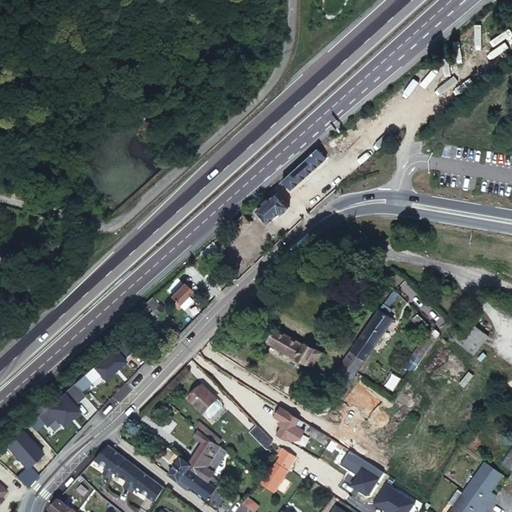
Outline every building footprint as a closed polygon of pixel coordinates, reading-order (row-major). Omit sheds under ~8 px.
[(327,143),(287,180),(295,189),(335,152),(327,143)] [(270,204),(263,210),(273,222),(284,211),(287,213),(294,206),(283,192),(276,199),(275,198),(269,202),(270,204)] [(250,213),(235,226),(238,230),(243,226),(248,231),(258,222),(250,213)] [(184,283),(169,296),(178,305),(192,292),(184,283)] [(396,289),(392,295),(405,308),(410,303),(396,289)] [(0,295),(0,310),(10,312),(13,295),(0,295)] [(153,297),(146,304),(157,315),(162,309),(158,305),(160,303),(153,297)] [(386,303),(382,309),(388,314),(392,308),(386,303)] [(395,319),(388,314),(382,309),(366,330),(380,340),(395,319)] [(425,317),(420,312),(415,318),(425,329),(431,324),(425,317)] [(473,322),(460,344),(478,355),(492,334),(473,322)] [(440,332),(434,326),(405,369),(411,373),(431,346),(440,332)] [(275,329),(268,342),(312,367),(317,359),(319,361),(323,352),(305,342),(304,345),(275,329)] [(361,337),(375,347),(380,340),(366,330),(361,337)] [(366,360),(367,358),(375,347),(361,337),(352,350),(366,360)] [(126,341),(93,368),(101,378),(104,382),(125,365),(123,362),(135,352),(126,341)] [(352,350),(331,379),(344,389),(357,371),(365,360),(366,360),(352,350)] [(373,366),(365,360),(357,371),(365,377),(373,366)] [(397,378),(379,366),(377,368),(369,380),(394,397),(401,386),(407,377),(401,373),(397,378)] [(88,373),(74,384),(82,393),(101,378),(93,368),(88,373)] [(74,384),(38,416),(48,427),(57,419),(64,426),(80,412),(74,407),(86,397),(82,393),(74,384)] [(190,400),(205,413),(218,399),(204,386),(190,400)] [(238,418),(218,399),(205,413),(225,431),(227,432),(238,420),(238,418)] [(301,420),(281,408),(276,417),(283,422),(286,423),(283,428),(278,435),(289,441),(290,439),(298,426),(301,420)] [(197,427),(200,429),(211,438),(217,443),(219,441),(221,438),(200,422),(197,427)] [(307,431),(298,426),(290,439),(295,441),(302,439),(307,431)] [(322,433),(313,427),(308,435),(317,440),(320,435),(322,433)] [(211,438),(200,429),(195,436),(206,445),(211,438)] [(255,435),(269,449),(274,442),(262,429),(255,435)] [(22,431),(5,446),(26,469),(42,455),(22,431)] [(206,445),(191,464),(193,465),(191,468),(201,475),(203,477),(210,469),(215,472),(229,452),(230,451),(220,445),(217,443),(211,438),(206,445)] [(121,455),(109,446),(101,454),(113,464),(117,460),(121,455)] [(282,458),(296,467),(301,460),(285,450),(280,456),(282,458)] [(511,471),(511,473),(508,480),(511,482),(511,451),(503,465),(511,471)] [(129,461),(124,457),(121,463),(125,465),(129,461)] [(182,480),(192,488),(201,475),(191,468),(193,465),(191,464),(183,458),(170,475),(180,483),(182,480)] [(296,467),(282,458),(264,484),(277,494),(296,468),(296,467)] [(489,493),(502,476),(485,464),(469,486),(480,494),(475,501),(487,509),(496,497),(489,493)] [(145,473),(139,468),(137,472),(143,476),(145,473)] [(149,481),(152,478),(151,477),(145,473),(143,476),(149,481)] [(203,477),(201,475),(192,488),(210,501),(216,493),(219,489),(213,484),(203,477)] [(162,485),(152,478),(149,481),(145,487),(155,494),(162,485)] [(216,478),(213,484),(219,489),(221,486),(223,483),(216,478)] [(155,494),(160,498),(166,489),(162,485),(155,494)] [(230,494),(221,486),(219,489),(216,493),(223,498),(225,496),(227,497),(230,494)] [(160,498),(178,511),(187,511),(191,507),(181,499),(166,489),(160,498)] [(61,498),(50,510),(53,511),(69,511),(73,508),(61,498)] [(258,511),(261,508),(250,499),(245,505),(250,509),(254,511),(258,511)] [(451,511),(485,511),(487,509),(475,501),(470,508),(459,501),(451,511)]
